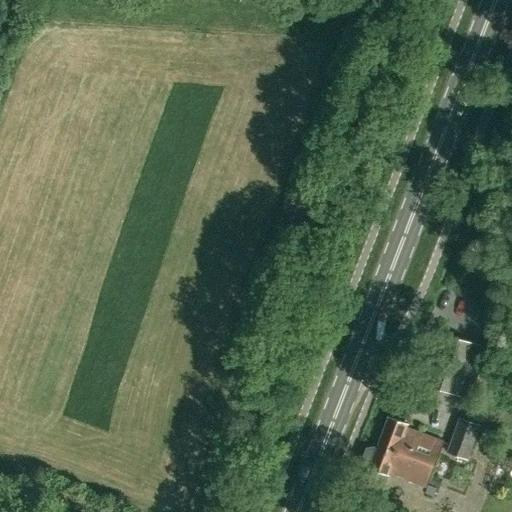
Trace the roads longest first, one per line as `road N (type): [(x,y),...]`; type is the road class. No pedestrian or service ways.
road 1 (primary): [(297,511),(492,0)]
road 2 (unclassified): [(216,511),(241,381),(362,0)]
